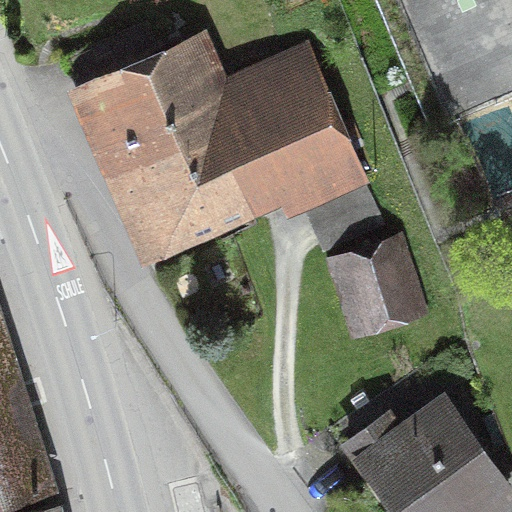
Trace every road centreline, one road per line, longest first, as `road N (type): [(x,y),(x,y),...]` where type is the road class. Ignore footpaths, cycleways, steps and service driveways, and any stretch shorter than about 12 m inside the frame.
road 1 (residential): [(0,108),(20,125),(285,511)]
road 2 (secondary): [(105,511),(0,145)]
